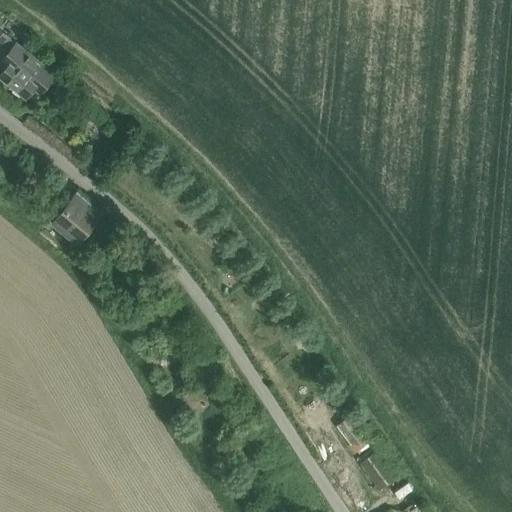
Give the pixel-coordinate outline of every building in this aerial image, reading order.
[(0,50),(11,37),(0,27),(0,50)] [(58,74),(18,41),(0,63),(0,72),(2,74),(0,76),(0,77),(26,100),(30,96),(36,101),(49,85),(57,76),(58,74)] [(57,76),(49,85),(58,92),(65,82),(57,76)] [(96,94),(91,99),(90,98),(82,108),(101,124),(105,119),(108,122),(111,119),(113,120),(119,113),(96,94)] [(78,191),(52,222),(78,243),(103,213),(78,191)] [(112,246),(121,234),(123,232),(107,219),(96,233),(112,246)] [(114,282),(120,289),(129,280),(137,288),(149,276),(135,261),(114,282)] [(144,291),(133,297),(147,320),(155,335),(162,331),(158,314),(144,291)] [(343,421),(335,426),(355,452),(362,447),(370,440),(351,414),(343,421)] [(397,476),(378,450),(361,463),(380,489),(397,476)]
